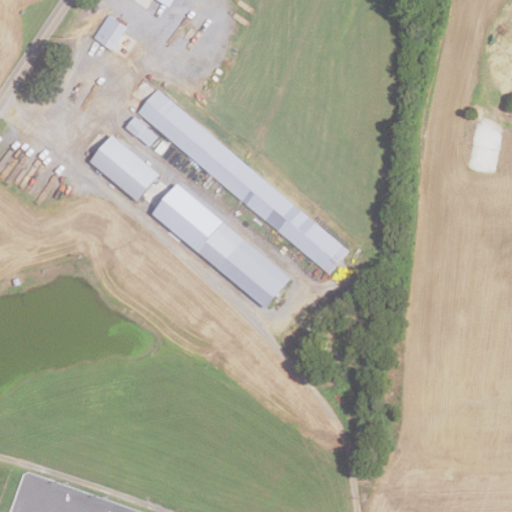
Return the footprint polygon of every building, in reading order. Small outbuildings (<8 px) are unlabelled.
[(112,50),(93,37),(108,15),(127,27),(112,50)] [(327,274),(136,112),(157,88),(347,250),(327,274)] [(147,147),(125,126),(134,116),(156,136),(147,147)] [(137,201),(89,161),(111,135),(159,175),(137,201)] [(265,307),(150,212),(174,183),(289,278),(265,307)]
